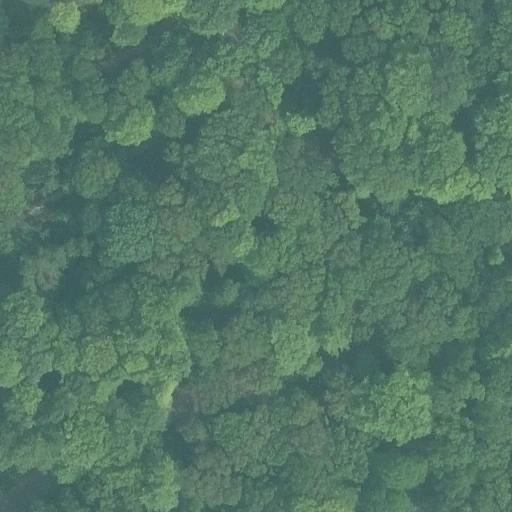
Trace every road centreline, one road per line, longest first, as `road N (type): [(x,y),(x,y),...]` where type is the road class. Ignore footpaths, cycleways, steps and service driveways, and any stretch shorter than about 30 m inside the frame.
road 1 (unknown): [(0,401),(293,176),(443,0)]
road 2 (unclassified): [(0,509),(57,466),(178,403),(511,294)]
